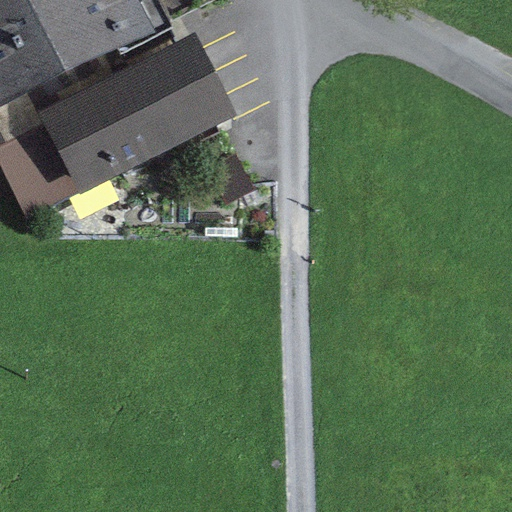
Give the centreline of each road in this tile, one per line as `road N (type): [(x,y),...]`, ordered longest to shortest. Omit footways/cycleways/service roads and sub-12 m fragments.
road 1 (track): [(297,0),(305,511)]
road 2 (residential): [(338,0),(511,99)]
